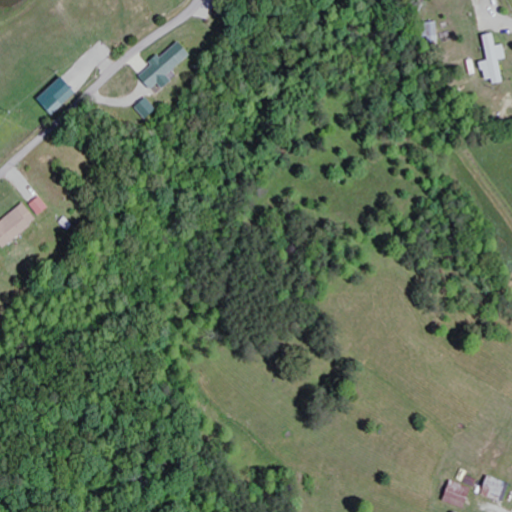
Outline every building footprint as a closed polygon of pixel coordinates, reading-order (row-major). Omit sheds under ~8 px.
[(503,60),(511,59),(508,44),(501,46),(499,33),(487,35),(491,60),(485,61),(489,83),(507,80),(503,60)] [(156,90),(166,84),(169,89),(179,82),(174,74),(199,56),(187,40),(156,63),(158,65),(145,74),(156,90)] [(44,100),(59,116),(84,92),(68,76),(44,100)] [(148,119),(161,111),(153,98),(139,106),(148,119)] [(46,220),(31,202),(0,227),(0,236),(10,249),(46,220)] [(489,497),(508,501),(511,481),(511,480),(493,477),(489,497)] [(449,503),(471,510),(481,481),(474,479),(472,485),(457,480),(449,503)]
